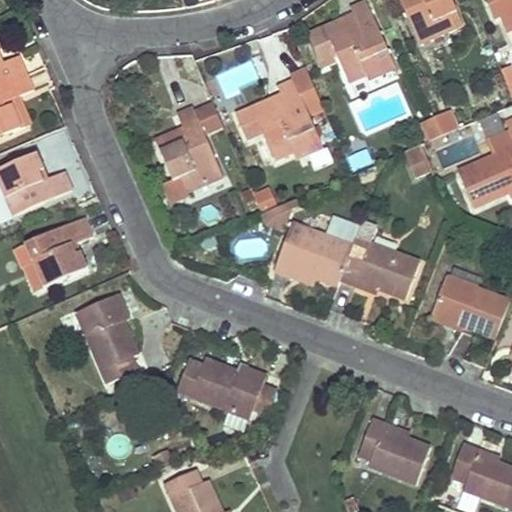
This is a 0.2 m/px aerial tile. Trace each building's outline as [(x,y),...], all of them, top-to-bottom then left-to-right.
[(399,0),(421,47),(465,29),(452,0),(425,0),(426,0),(420,3),(418,0),(399,0)] [(511,0),(486,0),(495,20),(501,18),(508,33),(511,31),(511,0)] [(393,64),(367,3),(351,9),(355,17),(358,24),(346,29),(343,21),(308,36),(323,69),(335,64),(333,58),(337,56),(349,83),(367,76),(393,64)] [(346,29),(358,24),(355,17),(343,21),(346,29)] [(0,44),(0,87),(28,75),(20,58),(8,63),(3,65),(0,58),(0,54),(3,53),(0,44)] [(216,77),(225,96),(262,78),(253,59),(216,77)] [(369,80),(396,69),(393,64),(367,76),(369,80)] [(509,90),(511,89),(511,68),(511,67),(501,72),(509,90)] [(309,115),(323,109),(306,70),(292,77),(294,81),(279,87),(282,95),(285,101),(273,107),(271,100),(237,115),(248,141),(264,134),(276,162),(295,154),(321,143),(309,115)] [(28,75),(0,87),(0,139),(30,126),(20,104),(8,109),(6,103),(18,97),(34,90),(28,75)] [(282,95),(271,100),(273,107),(285,101),(282,95)] [(18,97),(6,103),(8,109),(20,104),(18,97)] [(215,107),(196,115),(206,136),(224,128),(215,107)] [(193,109),(178,116),(184,129),(192,148),(186,150),(181,139),(159,149),(174,183),(180,180),(186,194),(224,177),(206,136),(196,115),(193,109)] [(452,112),(436,119),(443,137),(460,129),(452,112)] [(497,116),(481,125),(490,140),(506,131),(497,116)] [(436,119),(423,124),(430,142),(443,137),(436,119)] [(192,148),(184,129),(155,142),(159,149),(181,139),(186,150),(192,148)] [(511,130),(511,131),(488,141),(496,159),(460,175),(476,210),(509,195),(511,193),(511,130)] [(321,143),(295,154),(297,160),(323,148),(321,143)] [(432,175),(420,148),(405,154),(417,181),(432,175)] [(37,155),(0,171),(0,190),(4,201),(11,198),(18,216),(73,192),(65,174),(49,181),(43,184),(39,173),(44,171),(37,155)] [(49,181),(44,171),(39,173),(43,184),(49,181)] [(186,194),(180,180),(174,183),(164,187),(172,205),(188,198),(186,194)] [(269,189),(253,195),(261,214),(277,208),(269,189)] [(18,216),(11,198),(4,201),(12,219),(18,216)] [(299,206),(297,200),(286,204),(289,211),(299,206)] [(286,204),(261,215),(266,225),(282,230),(289,211),(286,204)] [(353,246),(361,227),(332,216),(325,235),(353,246)] [(84,220),(29,244),(36,260),(32,262),(44,290),(87,271),(80,255),(75,257),(70,248),(76,246),(92,238),(84,220)] [(365,258),(370,244),(377,227),(363,221),(361,227),(353,246),(351,253),(365,258)] [(292,223),(274,270),(293,278),(296,272),(316,279),(337,287),(340,280),(351,253),(353,246),(325,235),(292,223)] [(36,260),(29,244),(15,250),(34,294),(44,290),(32,262),(36,260)] [(351,253),(340,280),(355,286),(358,280),(378,288),(407,299),(420,263),(370,244),(365,258),(351,253)] [(80,255),(76,246),(70,248),(75,257),(80,255)] [(453,267),(449,279),(475,289),(479,277),(453,267)] [(316,279),(296,272),(293,278),(314,286),(316,279)] [(511,302),(475,289),(449,279),(433,316),(465,329),(497,341),(511,303),(511,302)] [(358,280),(355,286),(376,294),(378,288),(358,280)] [(119,296),(76,315),(107,386),(137,373),(132,360),(139,356),(124,323),(121,318),(127,315),(119,296)] [(127,315),(121,318),(124,323),(130,321),(127,315)] [(433,316),(431,321),(464,333),(465,329),(433,316)] [(188,362),(176,395),(225,414),(246,423),(251,424),(256,412),(266,385),(268,377),(251,370),(249,377),(241,374),(207,361),(204,367),(188,362)] [(251,370),(243,368),(241,374),(249,377),(251,370)] [(275,390),(266,385),(256,412),(265,416),(275,390)] [(246,423),(225,414),(222,424),(243,432),(246,423)] [(386,427),(373,422),(361,458),(372,463),(370,469),(417,486),(431,449),(408,440),(384,431),(386,427)] [(410,436),(386,427),(384,431),(408,440),(410,436)] [(482,452),(464,445),(452,478),(467,484),(464,491),(480,498),(511,510),(511,469),(500,465),(480,458),(482,452)] [(502,459),(482,452),(480,458),(500,465),(502,459)] [(157,471),(170,465),(165,453),(152,458),(157,471)] [(187,462),(185,458),(170,465),(157,471),(159,475),(187,462)] [(194,472),(165,486),(176,511),(219,511),(206,481),(200,485),(194,472)] [(475,511),(480,498),(464,491),(457,509),(464,511),(475,511)]
